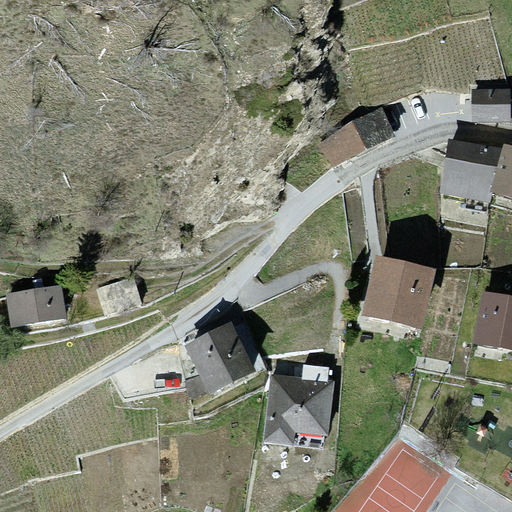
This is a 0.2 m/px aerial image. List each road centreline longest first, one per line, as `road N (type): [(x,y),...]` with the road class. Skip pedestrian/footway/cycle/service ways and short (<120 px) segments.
road 1 (unclassified): [(511,134),(445,129),(349,176),(309,203),(224,289),(116,365)]
road 2 (track): [(0,265),(17,273),(164,269),(214,255),(309,203)]
road 3 (track): [(116,365),(0,433)]
